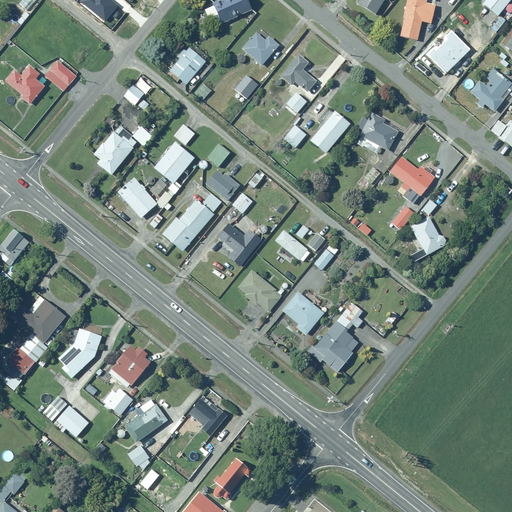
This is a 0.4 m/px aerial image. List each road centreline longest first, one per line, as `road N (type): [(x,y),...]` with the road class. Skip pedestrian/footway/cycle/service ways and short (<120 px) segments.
road 1 (trunk): [(17,184),(330,438)]
road 2 (residential): [(330,438),(511,219)]
road 3 (residential): [(300,0),(511,172)]
road 4 (residential): [(169,0),(17,184)]
